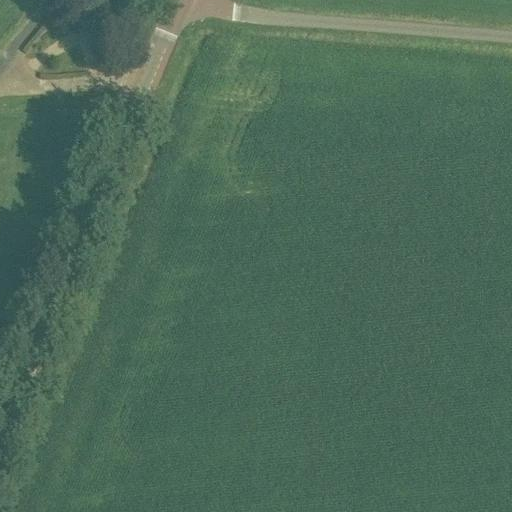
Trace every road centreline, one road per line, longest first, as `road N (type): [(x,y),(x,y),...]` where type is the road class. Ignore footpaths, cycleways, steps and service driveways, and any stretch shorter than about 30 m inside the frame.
road 1 (tertiary): [(0,451),(181,0)]
road 2 (unclassified): [(511,40),(231,13),(183,0)]
